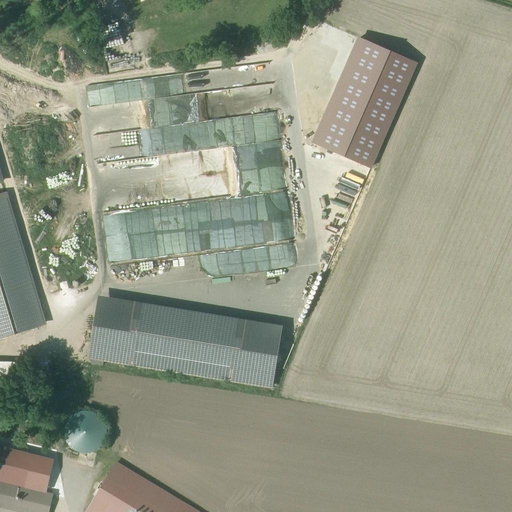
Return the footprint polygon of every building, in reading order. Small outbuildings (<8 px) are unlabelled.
[(8,132),(10,142),(4,143),(5,144),(67,134),(66,123),(8,132)] [(0,332),(43,318),(0,189),(0,332)] [(282,325),(99,298),(89,362),(271,390),(282,325)] [(87,409),(80,410),(76,413),(73,418),(72,426),(73,431),(76,435),(82,438),(90,438),(98,434),(101,429),(102,423),(100,417),(96,412),(87,409)] [(207,511),(208,510),(113,454),(83,504),(95,511),(207,511)] [(48,511),(54,488),(0,475),(0,502),(42,511),(48,511)]
